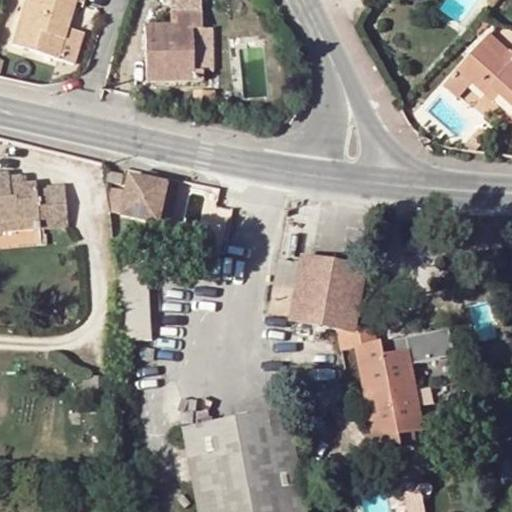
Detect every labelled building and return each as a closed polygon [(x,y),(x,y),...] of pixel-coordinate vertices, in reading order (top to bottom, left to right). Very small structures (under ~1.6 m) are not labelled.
[(83,2),(77,0),(26,0),(7,57),(52,72),(62,40),(70,14),(78,17),(83,2)] [(167,0),(168,10),(173,10),(173,4),(195,3),(195,0),(167,0)] [(488,0),(485,3),(492,9),(498,2),(495,0),(488,0)] [(173,10),(168,10),(168,25),(142,26),(142,83),(191,83),(192,109),(214,109),(214,83),(202,83),(202,72),(191,72),(190,30),(201,29),(200,10),(195,10),(195,3),(173,4),(173,10)] [(201,29),(190,30),(191,72),(202,72),(213,72),(212,29),(201,29)] [(471,85),(483,96),(488,90),(497,99),(511,112),(511,118),(510,120),(511,122),(511,57),(489,37),(457,73),(471,85)] [(62,40),(52,72),(66,76),(77,45),(62,40)] [(457,73),(444,88),(458,100),(471,85),(457,73)] [(488,90),(483,96),(492,104),(497,99),(488,90)] [(479,129),(460,150),(476,153),(489,138),(479,129)] [(4,173),(0,173),(0,222),(35,219),(37,229),(66,227),(61,186),(33,189),(32,182),(20,183),(11,184),(6,185),(4,173)] [(108,173),(106,184),(121,187),(123,176),(108,173)] [(112,214),(119,215),(158,223),(164,196),(155,194),(158,182),(128,174),(125,192),(108,189),(112,214)] [(10,176),(11,184),(20,183),(19,175),(10,176)] [(35,219),(0,222),(0,233),(37,229),(35,219)] [(497,228),(476,225),(475,244),(502,246),(497,228)] [(116,245),(116,290),(148,293),(146,244),(116,245)] [(352,333),(364,270),(300,258),(299,266),(278,263),(269,310),(290,314),(289,321),(332,328),(352,333)] [(148,293),(116,290),(119,343),(149,342),(148,293)] [(368,328),(352,333),(332,328),(337,351),(351,348),(362,401),(401,393),(399,384),(413,381),(407,352),(381,356),(378,342),(372,344),(368,328)] [(89,377),(89,401),(107,401),(107,378),(89,377)] [(401,393),(414,391),(413,381),(399,384),(401,393)] [(416,401),(414,391),(401,393),(404,404),(416,401)] [(401,393),(362,401),(374,455),(399,450),(397,436),(411,433),(422,431),(416,401),(404,404),(401,393)] [(304,511),(286,412),(181,431),(195,511),(304,511)] [(397,436),(399,450),(414,448),(411,433),(397,436)] [(497,463),(503,491),(511,489),(511,470),(510,461),(497,463)] [(405,511),(423,511),(422,496),(403,498),(405,511)]
